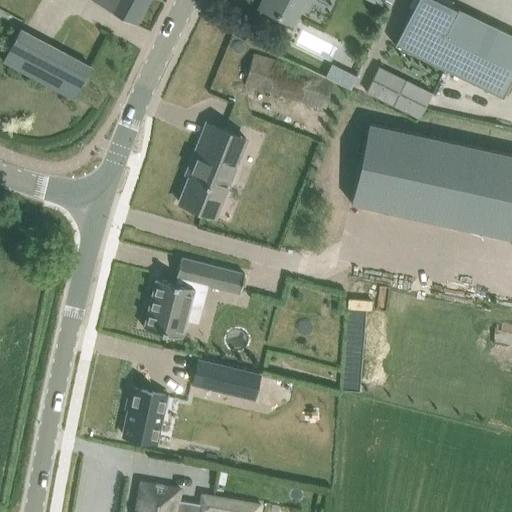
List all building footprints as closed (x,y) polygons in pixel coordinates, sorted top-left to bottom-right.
[(101,0),(99,4),(136,24),(149,0),(101,0)] [(263,0),(260,7),(291,22),(296,13),(302,0),(263,0)] [(511,34),(441,0),(415,0),(395,44),(502,96),(511,75),(511,34)] [(92,67),(21,32),(4,66),(76,101),(92,67)] [(252,53),(244,83),(324,106),(332,76),(252,53)] [(379,66),(366,92),(419,119),(432,92),(379,66)] [(511,154),(368,122),(351,202),(511,237),(511,154)] [(179,202),(198,210),(215,216),(246,138),(206,123),(189,167),(193,168),(179,202)] [(181,257),(176,277),(181,278),(208,285),(240,293),(245,274),(181,257)] [(156,278),(144,327),(182,337),(186,320),(198,323),(202,308),(202,307),(190,304),(194,288),(180,284),(156,278)] [(198,359),(192,384),(253,399),(259,374),(198,359)] [(130,408),(124,435),(155,442),(165,395),(132,387),(127,407),(130,408)] [(141,481),(135,511),(174,511),(179,488),(141,481)] [(200,504),(198,511),(256,511),(259,503),(202,493),(200,504)]
